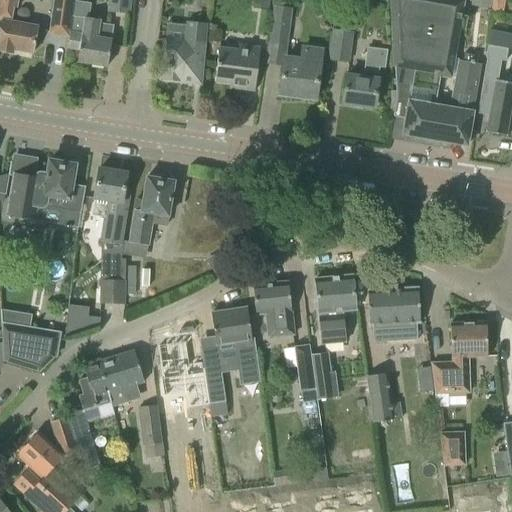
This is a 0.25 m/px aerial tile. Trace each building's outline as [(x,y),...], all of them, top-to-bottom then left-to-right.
[(0,29),(0,51),(12,54),(13,50),(32,53),(37,26),(11,21),(14,3),(17,3),(17,0),(0,0),(0,20),(1,21),(0,29)] [(49,31),(49,33),(51,34),(65,36),(67,36),(68,34),(71,17),(73,0),(54,0),(52,14),(49,31)] [(106,0),(106,14),(129,16),(130,0),(106,0)] [(252,0),(252,9),(267,11),(268,0),(252,0)] [(279,95),(315,100),(321,49),(300,46),(298,58),(286,56),(291,9),(291,0),(272,0),(272,6),(265,64),(283,67),(279,95)] [(468,0),(468,5),(491,7),(491,0),(388,0),(391,67),(394,68),(396,100),(408,103),(402,134),(466,146),(480,64),(472,63),(474,56),(464,54),(462,64),(450,62),(460,0),(459,0),(468,0)] [(77,62),(107,67),(111,41),(113,26),(99,24),(99,20),(84,18),(84,19),(72,17),(67,49),(79,51),(77,62)] [(161,82),(201,85),(203,65),(206,24),(186,22),(185,42),(165,40),(161,82)] [(327,60),(349,63),(353,32),(331,29),(327,60)] [(237,90),(254,92),(260,48),(239,45),(239,49),(219,47),(214,82),(238,85),(237,90)] [(487,46),(485,58),(486,58),(487,58),(505,62),(507,49),(487,46)] [(346,76),(342,103),(374,108),(378,80),(377,80),(379,68),(384,69),(387,50),(379,49),(379,56),(365,54),(362,78),(346,76)] [(478,108),(477,114),(488,116),(486,131),(485,131),(485,133),(506,137),(506,135),(511,99),(511,83),(483,78),(481,88),(478,108)] [(14,175),(7,214),(26,218),(26,217),(42,220),(44,207),(67,211),(79,213),(80,213),(84,187),(72,185),(75,165),(64,163),(62,160),(55,158),(51,161),(49,161),(46,175),(41,174),(39,174),(38,174),(36,175),(35,176),(34,178),(34,179),(14,175)] [(93,200),(91,215),(102,217),(98,242),(121,246),(132,188),(124,186),(126,174),(99,169),(95,189),(93,200)] [(132,220),(128,243),(148,246),(153,214),(168,216),(174,182),(171,181),(168,177),(162,176),(158,179),(146,177),(142,202),(135,201),(132,220)] [(205,260),(213,275),(229,266),(221,251),(205,260)] [(314,279),(316,299),(321,345),(345,343),(342,313),(356,311),(352,276),(314,279)] [(100,304),(123,305),(124,281),(100,280),(100,304)] [(293,336),(288,282),(252,285),(255,316),(264,315),(266,339),(293,336)] [(419,323),(417,288),(367,290),(369,326),(372,325),(373,343),(385,342),(385,341),(412,340),(417,340),(416,323),(419,323)] [(246,308),(211,313),(212,324),(217,354),(234,351),(239,386),(260,383),(254,338),(251,339),(246,308)] [(65,330),(64,338),(99,326),(99,318),(65,330)] [(430,363),(434,395),(469,393),(468,358),(487,357),(486,323),(450,324),(451,362),(430,363)] [(58,334),(1,324),(3,362),(39,373),(54,357),(58,334)] [(317,401),(310,355),(308,345),(293,347),(301,403),(317,401)] [(186,347),(158,352),(163,384),(161,385),(163,403),(188,400),(190,414),(209,411),(203,368),(190,370),(186,347)] [(82,395),(78,396),(86,424),(113,415),(111,408),(140,399),(136,386),(144,383),(134,351),(83,367),(86,378),(78,380),(82,395)] [(326,353),(310,355),(317,401),(337,397),(333,372),(330,373),(326,353)] [(366,376),(372,423),(401,419),(398,403),(391,404),(386,374),(366,376)] [(156,405),(136,407),(142,446),(143,459),(162,457),(161,444),(156,405)] [(68,456),(76,453),(70,433),(65,418),(50,422),(56,444),(68,456)] [(511,422),(502,424),(509,477),(511,476),(511,422)] [(70,433),(76,453),(81,471),(98,465),(87,428),(70,433)] [(439,433),(443,467),(464,466),(463,432),(439,433)] [(29,466),(13,484),(25,496),(40,509),(41,510),(39,511),(74,511),(70,508),(81,496),(51,470),(63,457),(37,433),(17,455),(29,466)] [(189,448),(163,452),(165,470),(191,467),(189,448)] [(320,449),(310,451),(311,459),(321,457),(320,449)] [(272,472),(273,487),(299,483),(298,468),(272,472)] [(381,498),(369,499),(370,507),(382,505),(381,498)] [(0,511),(9,511),(0,500),(0,511)]
